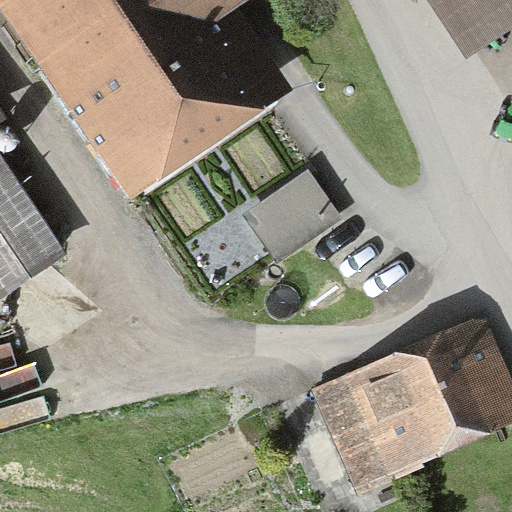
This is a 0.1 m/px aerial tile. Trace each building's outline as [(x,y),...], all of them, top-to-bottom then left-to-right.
[(0,0),(0,6),(116,178),(252,87),(205,17),(231,0),(0,0)] [(511,0),(440,0),(466,38),(511,7),(511,0)] [(306,176),(249,216),(277,257),(335,217),(306,176)] [(0,294),(47,264),(0,191),(0,294)] [(390,459),(511,404),(511,375),(494,336),(361,395),(352,375),(320,390),(365,488),(397,473),(390,459)]
